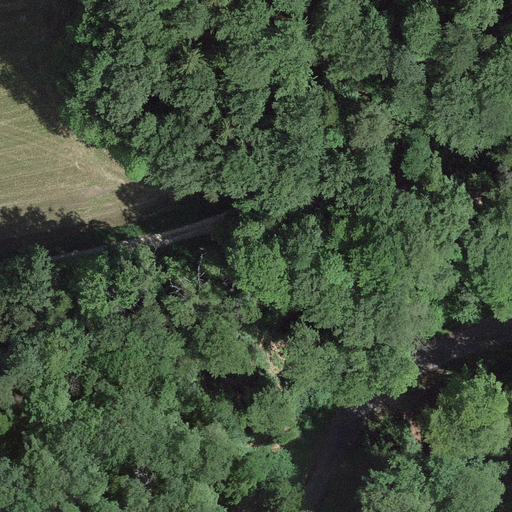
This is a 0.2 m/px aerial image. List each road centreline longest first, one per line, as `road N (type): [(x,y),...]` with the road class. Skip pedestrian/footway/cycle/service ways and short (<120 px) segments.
road 1 (track): [(0,273),(354,200),(511,201)]
road 2 (unclassified): [(511,332),(441,355),(366,400),(345,426),(309,511)]
